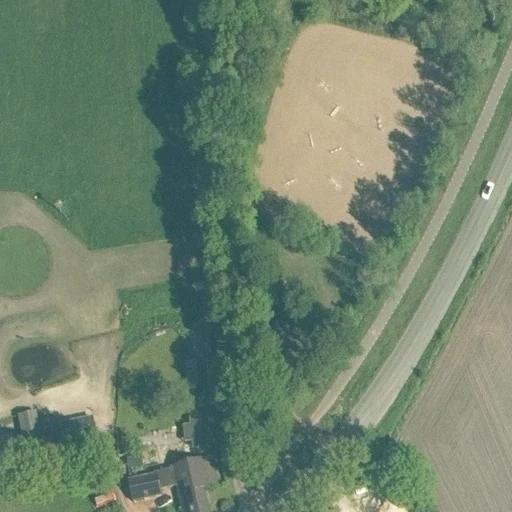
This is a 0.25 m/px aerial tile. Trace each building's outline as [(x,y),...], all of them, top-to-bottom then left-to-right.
[(376,30),(414,42),(420,22),(382,10),(376,30)] [(40,410),(22,414),(27,445),(46,442),(40,410)] [(219,449),(215,419),(199,421),(202,451),(219,449)] [(93,420),(60,427),(66,459),(99,452),(93,420)] [(133,506),(162,500),(161,493),(176,490),(181,511),(206,511),(203,493),(216,490),(210,463),(172,471),(157,475),(157,477),(128,483),(133,506)]
